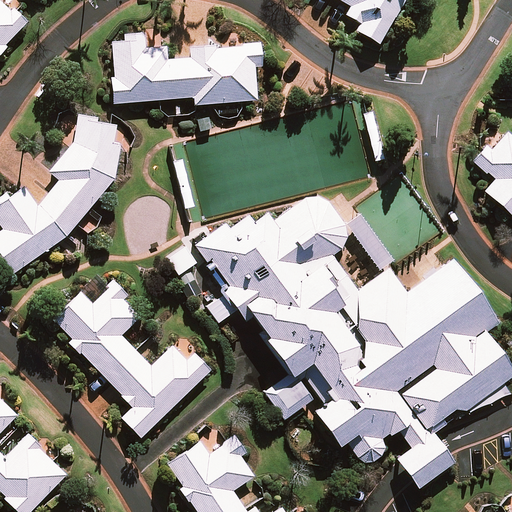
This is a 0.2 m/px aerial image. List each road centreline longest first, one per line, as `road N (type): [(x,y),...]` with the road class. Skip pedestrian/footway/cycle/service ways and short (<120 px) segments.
road 1 (residential): [(146,511),(127,475),(0,335)]
road 2 (residential): [(249,0),(344,67),(389,84),(452,91)]
road 3 (residential): [(452,91),(440,117),(435,172),(466,233),(511,280)]
road 4 (residential): [(511,419),(442,449),(405,475),(374,511)]
road 5 (residential): [(4,108),(50,48),(108,0)]
